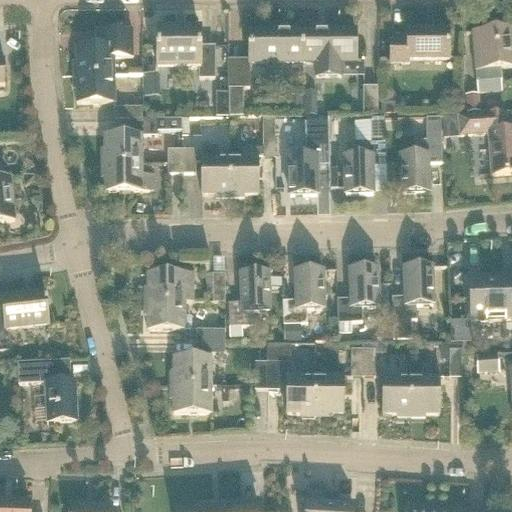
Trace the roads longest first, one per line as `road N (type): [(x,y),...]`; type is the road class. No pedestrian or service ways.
road 1 (residential): [(75,249),(511,223)]
road 2 (residential): [(511,466),(281,451),(128,455)]
road 3 (residential): [(75,249),(50,129),(39,0)]
road 4 (residential): [(128,455),(75,249)]
road 5 (residential): [(0,464),(128,455)]
